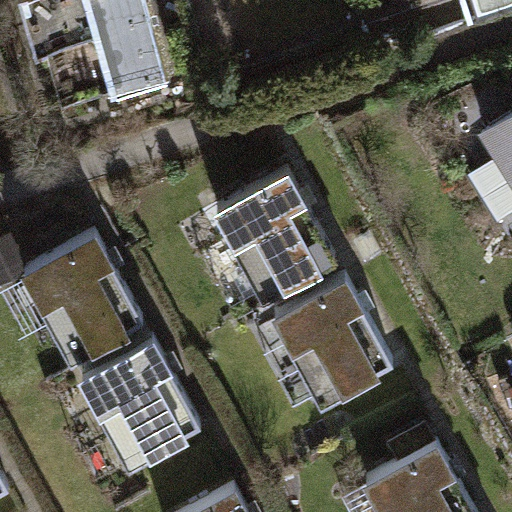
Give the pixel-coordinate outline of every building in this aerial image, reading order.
[(68,116),(170,86),(144,0),(21,0),(39,60),(51,57),(68,116)] [(511,0),(460,0),(471,30),(511,17),(511,0)] [(511,117),(484,134),(511,182),(511,117)] [(331,262),(284,174),(215,211),(263,299),(331,262)] [(143,320),(95,232),(26,269),(32,281),(16,289),(28,312),(44,303),(74,357),(143,320)] [(392,369),(344,280),(275,317),(323,405),(392,369)] [(205,432),(158,344),(89,380),(137,469),(205,432)] [(477,511),(438,439),(340,492),(351,511),(477,511)] [(0,500),(13,493),(0,470),(0,500)] [(249,511),(233,482),(178,511),(249,511)]
